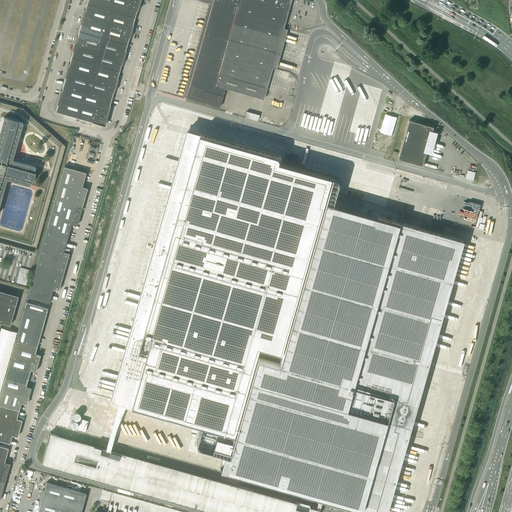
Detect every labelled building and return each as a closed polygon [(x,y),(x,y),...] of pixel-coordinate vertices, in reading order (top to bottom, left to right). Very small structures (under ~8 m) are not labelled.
[(137,12),(140,4),(140,0),(87,0),(85,10),(84,10),(84,9),(80,23),(80,24),(81,24),(77,37),(76,37),(77,36),(76,36),(76,37),(73,46),(72,51),(73,51),(69,64),(69,63),(68,63),(66,73),(64,78),(65,78),(65,77),(65,78),(62,91),(61,91),(61,90),(57,105),(57,104),(58,105),(56,111),(103,125),(105,124),(111,104),(110,104),(110,105),(113,91),(114,92),(118,78),(118,77),(118,78),(117,78),(121,64),(122,65),(126,51),(125,51),(129,38),(130,38),(129,38),(130,38),(134,24),(133,24),(137,11),(137,12)] [(197,0),(212,4),(186,98),(220,107),(222,98),(225,89),(264,99),(266,92),(270,77),(286,20),(290,5),(291,0),(197,0)] [(287,29),(283,28),(272,68),(276,69),(279,58),(285,39),(287,29)] [(333,113),(334,105),(325,104),(325,102),(322,101),(320,111),(328,113),(328,112),(333,113)] [(258,120),(260,114),(247,111),(245,117),(258,120)] [(351,131),(355,113),(350,111),(345,130),(351,131)] [(397,118),(386,114),(381,132),(391,135),(397,118)] [(30,185),(35,166),(12,159),(23,123),(4,117),(0,130),(0,203),(7,179),(30,185)] [(341,141),(365,146),(367,136),(369,137),(373,122),(367,121),(357,119),(356,126),(357,126),(356,133),(358,134),(357,137),(342,134),(341,141)] [(423,166),(434,127),(410,120),(399,159),(423,166)] [(187,130),(111,399),(120,402),(127,404),(201,425),(234,434),(259,348),(281,354),(331,176),(277,161),(279,156),(187,130)] [(53,289),(58,291),(69,253),(63,252),(71,224),(77,226),(87,188),(82,186),(86,173),(64,167),(39,257),(27,297),(49,303),(53,289)] [(469,171),(467,178),(473,180),(476,173),(469,171)] [(225,455),(221,467),(320,495),(323,496),(380,511),(384,511),(461,240),(325,202),(279,364),(257,357),(229,456),(225,455)] [(463,221),(463,223),(475,227),(479,214),(469,211),(466,221),(463,221)] [(108,276),(114,277),(116,267),(110,266),(108,276)] [(0,324),(1,322),(10,325),(18,296),(0,290),(0,324)] [(26,302),(0,394),(0,440),(9,443),(12,435),(17,436),(22,420),(16,418),(21,402),(26,404),(31,387),(26,386),(30,370),(36,371),(40,355),(35,353),(48,308),(26,302)] [(91,331),(82,375),(88,376),(97,332),(91,331)] [(42,462),(42,463),(43,463),(43,464),(44,464),(212,511),(293,511),(294,510),(295,508),(296,503),(291,501),(111,450),(113,443),(118,425),(127,404),(120,402),(108,442),(106,449),(50,433),(49,439),(42,461),(42,462)] [(88,421),(80,418),(77,430),(85,432),(88,421)] [(230,436),(214,432),(211,441),(227,446),(230,436)] [(0,497),(10,463),(4,462),(8,448),(0,445),(0,497)] [(79,511),(85,493),(68,488),(46,482),(37,511),(79,511)] [(295,508),(294,510),(300,511),(317,511),(318,511),(320,507),(321,501),(323,496),(320,495),(318,500),(316,506),(316,507),(314,507),(309,505),(308,511),(295,508)]
